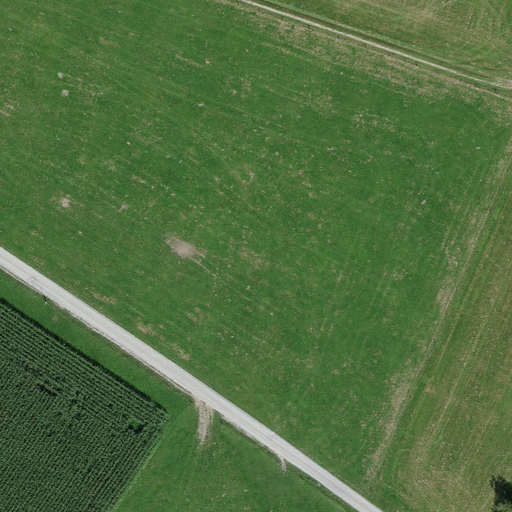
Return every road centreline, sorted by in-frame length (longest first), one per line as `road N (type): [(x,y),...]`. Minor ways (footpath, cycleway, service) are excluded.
road 1 (unclassified): [(370,511),(0,253)]
road 2 (track): [(511,84),(251,0)]
